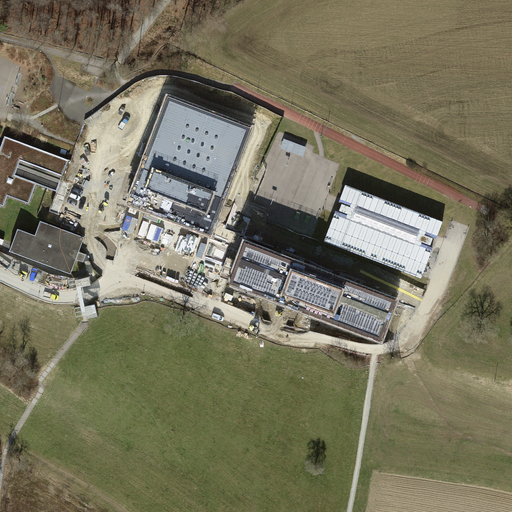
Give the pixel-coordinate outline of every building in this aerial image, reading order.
[(251,128),(168,97),(128,204),(211,235),(251,128)] [(0,204),(4,206),(8,195),(29,203),(36,184),(57,191),(61,180),(69,160),(5,136),(0,149),(0,204)] [(444,221),(346,184),(341,198),(439,235),(444,221)] [(422,278),(433,250),(335,213),(324,241),(422,278)] [(85,237),(40,221),(35,235),(18,228),(9,251),(71,274),(85,237)] [(230,285),(382,341),(397,300),(245,244),(230,285)]
